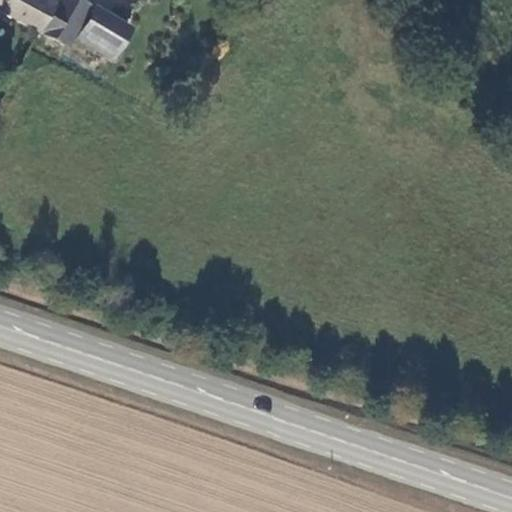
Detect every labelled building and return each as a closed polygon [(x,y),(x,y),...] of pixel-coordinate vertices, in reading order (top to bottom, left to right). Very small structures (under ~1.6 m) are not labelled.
[(3,0),(31,13),(48,23),(60,0),(3,0)] [(101,0),(60,0),(48,23),(54,26),(80,41),(85,30),(101,0)] [(107,3),(90,32),(127,52),(144,23),(107,3)] [(90,32),(85,30),(80,41),(120,65),(127,52),(90,32)] [(117,71),(120,65),(80,41),(75,49),(117,71)]
